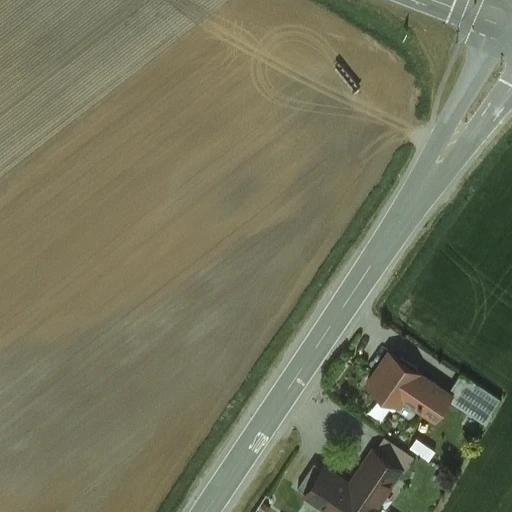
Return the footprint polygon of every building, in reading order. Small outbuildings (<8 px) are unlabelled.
[(421,373),(389,352),(367,383),(399,404),(396,408),(410,418),(418,407),(434,419),(451,395),(420,374),(421,373)] [(500,399),(461,372),(450,389),(457,394),(454,398),(465,406),(469,413),(485,425),(494,409),(500,399)] [(350,487),(374,504),(398,468),(373,452),(350,487)] [(314,463),(297,488),(308,495),(324,470),(314,463)] [(374,511),(378,506),(374,504),(350,487),(324,470),(308,495),(333,511),(332,511),(374,511)] [(306,511),(307,511),(293,503),(287,511),(306,511)]
